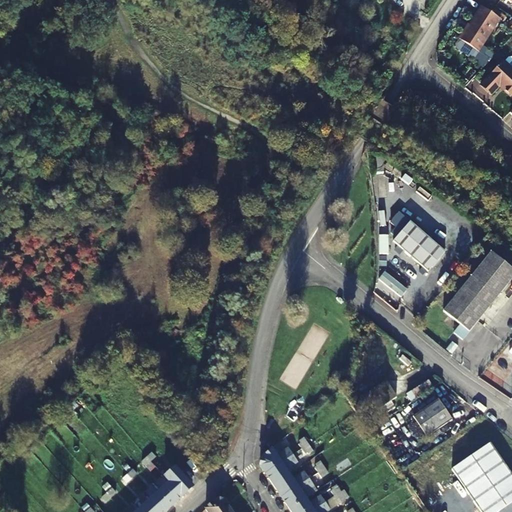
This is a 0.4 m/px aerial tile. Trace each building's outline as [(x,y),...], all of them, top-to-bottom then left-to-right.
[(494,14),(482,6),(461,39),(479,51),(503,14),(497,10),(494,14)] [(506,61),(505,59),(482,83),(493,93),(501,85),(511,95),(511,56),(510,57),(506,61)] [(445,253),(409,223),(393,243),(429,272),(445,253)] [(463,340),(488,310),(511,280),(511,269),(492,252),(444,312),(461,326),(455,333),(463,340)] [(383,273),(377,281),(402,296),(408,288),(383,273)] [(386,381),(362,397),(374,414),(397,398),(386,381)] [(347,419),(354,414),(345,400),(338,405),(347,419)] [(438,400),(413,417),(427,438),(452,421),(438,400)] [(303,450),(309,445),(304,438),(300,441),(302,443),(300,445),(303,450)] [(310,455),(314,452),(309,445),(303,450),(307,455),(309,453),(310,455)] [(511,476),(490,445),(452,471),(480,511),(499,511),(511,503),(511,476)] [(277,456),(273,450),(260,460),(260,467),(266,475),(294,456),(288,448),(277,456)] [(148,457),(153,462),(158,457),(153,452),(148,457)] [(266,475),(274,487),(290,476),(287,471),(299,463),(294,456),(266,475)] [(143,461),(148,466),(153,462),(148,457),(143,461)] [(319,473),(326,469),(321,462),(316,465),(318,467),(316,469),(319,473)] [(166,477),(171,482),(184,496),(194,487),(176,467),(166,477)] [(326,479),(330,476),(326,469),(319,473),(323,478),(325,477),(326,479)] [(274,487),(282,499),(310,480),(305,472),(293,480),(290,476),(274,487)] [(129,474),(122,481),(126,485),(133,479),(129,474)] [(282,499),(290,511),(306,499),(303,495),(315,487),(310,480),(282,499)] [(184,496),(171,482),(162,490),(160,491),(173,505),(184,496)] [(336,497),(342,493),(337,486),(333,489),(334,491),(332,492),(336,497)] [(166,511),(173,505),(160,491),(151,500),(150,501),(159,511),(166,511)] [(342,503),(347,500),(342,493),(336,497),(339,502),(341,501),(342,503)] [(107,494),(100,500),(105,504),(111,498),(107,494)] [(309,504),(306,499),(290,511),(313,511),(326,503),(321,496),(309,504)] [(208,511),(232,511),(224,500),(217,499),(206,509),(208,511)] [(159,511),(150,501),(141,509),(139,511),(140,511),(159,511)] [(313,511),(328,511),(331,511),(326,503),(313,511)]
